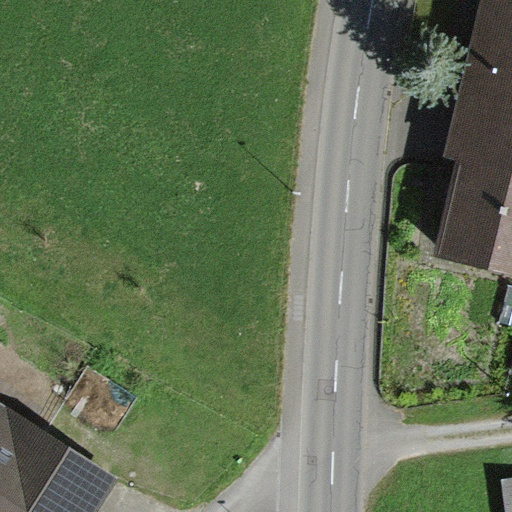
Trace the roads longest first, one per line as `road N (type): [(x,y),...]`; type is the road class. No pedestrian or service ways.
road 1 (tertiary): [(332,511),(347,195),(374,0)]
road 2 (track): [(234,511),(252,493),(334,453),(511,433)]
